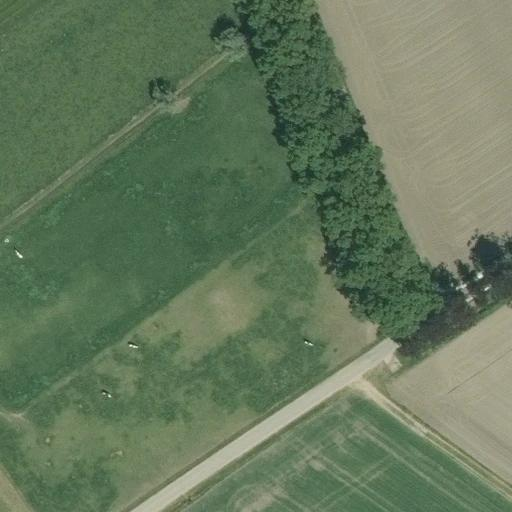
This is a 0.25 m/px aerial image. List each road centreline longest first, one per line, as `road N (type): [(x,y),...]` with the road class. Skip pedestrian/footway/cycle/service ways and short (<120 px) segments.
road 1 (unclassified): [(422,322),(296,0)]
road 2 (unclassified): [(144,511),(422,322)]
